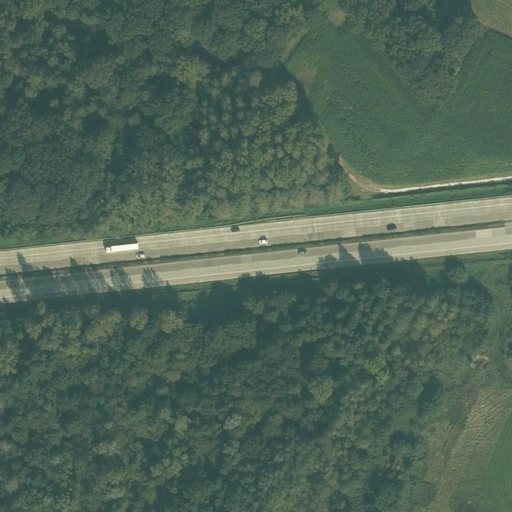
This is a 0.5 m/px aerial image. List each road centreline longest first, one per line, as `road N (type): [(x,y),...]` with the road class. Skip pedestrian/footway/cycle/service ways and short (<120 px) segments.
road 1 (motorway): [(511,212),(0,268)]
road 2 (motorway): [(0,290),(511,235)]
road 3 (track): [(0,367),(37,361),(137,304),(415,276),(456,286)]
road 4 (track): [(262,68),(368,197),(511,181)]
road 5 (track): [(0,16),(262,68)]
